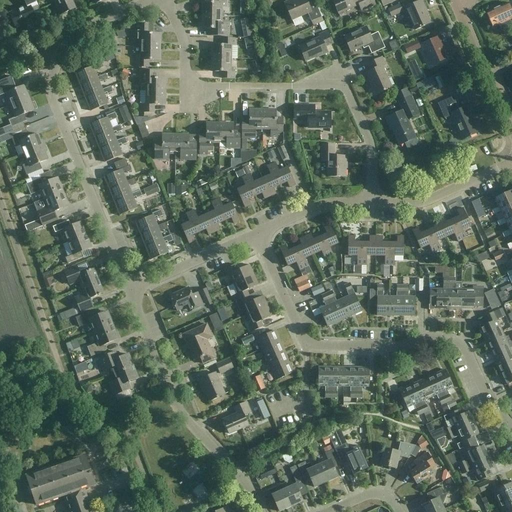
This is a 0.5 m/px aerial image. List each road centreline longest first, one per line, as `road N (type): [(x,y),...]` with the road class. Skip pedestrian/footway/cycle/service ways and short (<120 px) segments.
road 1 (residential): [(511,427),(452,338),(400,347),(306,344),(256,234)]
road 2 (residential): [(371,203),(370,144),(344,86),(184,86),(181,38),(163,0)]
road 3 (residential): [(129,290),(48,84),(73,33),(150,0)]
road 4 (unclassified): [(157,511),(120,424),(69,393),(0,201)]
road 5 (residential): [(260,511),(178,411),(129,290)]
road 6 (residential): [(371,203),(423,203),(511,162)]
road 7 (residential): [(511,130),(455,3)]
road 8 (residential): [(129,290),(256,234)]
road 9 (residential): [(256,234),(322,204),(371,203)]
